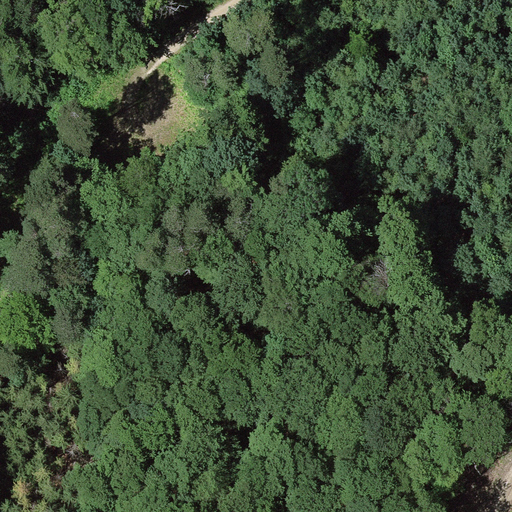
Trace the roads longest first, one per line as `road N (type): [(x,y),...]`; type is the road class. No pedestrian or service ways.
road 1 (track): [(80,511),(98,357),(90,200),(101,154),(114,117),(152,61),(244,0)]
road 2 (track): [(152,61),(82,101),(42,149),(0,263)]
